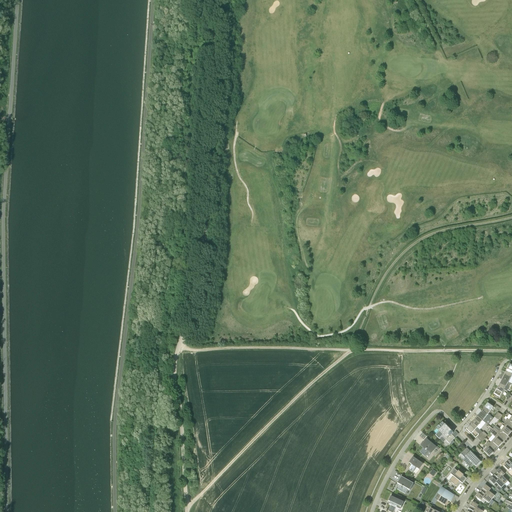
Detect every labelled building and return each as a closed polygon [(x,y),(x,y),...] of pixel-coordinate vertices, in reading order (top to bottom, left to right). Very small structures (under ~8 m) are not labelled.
[(502,380),(508,383),(511,375),(506,372),(502,380)] [(498,387),(504,390),(508,383),(502,380),(498,387)] [(494,396),(497,398),(498,398),(499,397),(499,398),(504,390),(498,387),(494,394),(495,395),(494,396)] [(488,414),(493,407),(492,407),(493,406),(489,403),(488,404),(483,410),(488,414)] [(483,421),(485,423),(491,416),(488,414),(483,410),(477,417),(483,421)] [(472,423),(477,428),(483,421),(477,417),(472,423)] [(439,431),(435,435),(439,439),(442,437),(449,444),(455,438),(451,435),(453,433),(442,422),(439,426),(441,428),(439,430),(439,431)] [(466,431),(469,434),(470,433),(471,434),(477,428),(472,423),(466,429),(467,430),(466,431)] [(492,429),(504,439),(507,435),(508,436),(511,432),(510,431),(504,426),(501,430),(495,426),(492,429)] [(492,441),(497,447),(498,447),(502,443),(501,442),(504,439),(492,429),(490,433),(495,437),(492,441)] [(423,448),(420,452),(425,456),(429,452),(431,454),(436,448),(426,440),(421,446),(423,448)] [(487,447),(483,450),(489,457),(493,453),(492,452),(497,447),(492,441),(490,443),(488,442),(485,445),(487,447)] [(469,453),(465,449),(460,454),(465,459),(464,460),(471,468),(474,465),(476,467),(481,462),(470,451),(469,453)] [(412,465),(409,469),(413,472),(416,468),(419,470),(423,464),(413,458),(409,463),(412,465)] [(511,463),(509,460),(503,466),(508,471),(510,469),(511,470),(511,463)] [(463,481),(464,482),(466,479),(463,476),(463,475),(458,471),(458,472),(455,469),(451,474),(453,476),(449,481),(456,486),(460,482),(461,483),(463,481)] [(494,475),(505,485),(506,487),(510,483),(508,482),(503,476),(505,474),(500,469),(494,475)] [(501,488),(505,485),(494,475),(489,480),(494,485),(496,483),(501,488)] [(405,494),(408,490),(409,491),(413,484),(401,477),(397,484),(400,485),(397,490),(400,492),(405,494)] [(480,491),(492,500),(494,496),(489,491),(491,489),(485,485),(480,491)] [(440,495),(437,500),(445,505),(448,500),(451,502),(454,496),(442,488),(438,494),(440,495)] [(489,503),(492,500),(480,491),(476,497),(481,501),(483,499),(489,503)] [(390,505),(388,511),(389,511),(394,511),(396,508),(399,509),(400,507),(401,507),(403,502),(391,496),(388,501),(390,502),(389,505),(390,505)] [(469,508),(474,511),(482,511),(483,511),(477,508),(478,505),(472,502),(469,508)]
